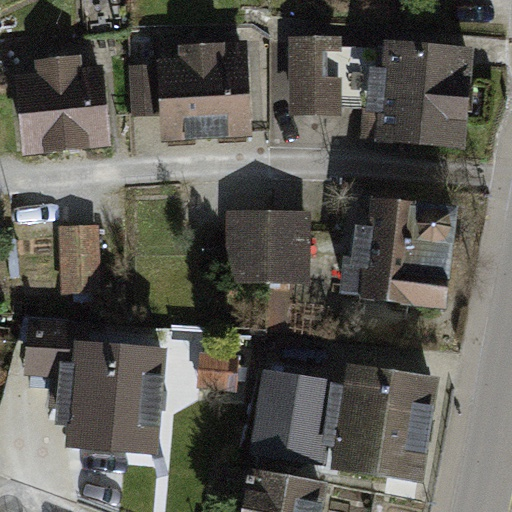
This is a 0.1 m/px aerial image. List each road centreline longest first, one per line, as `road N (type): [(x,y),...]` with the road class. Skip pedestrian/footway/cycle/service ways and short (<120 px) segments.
road 1 (residential): [(511,179),(274,168),(0,192)]
road 2 (residential): [(477,511),(511,339)]
